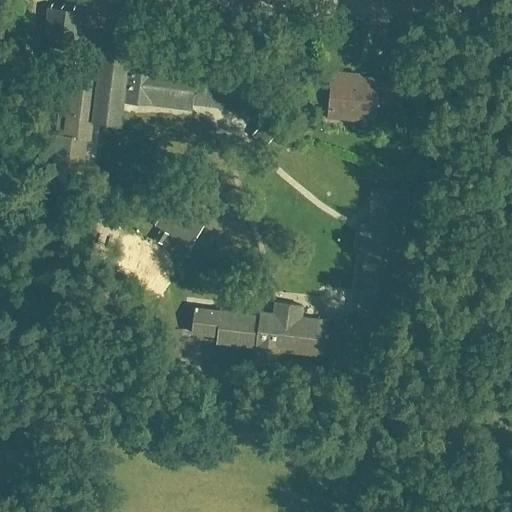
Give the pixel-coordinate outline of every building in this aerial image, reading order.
[(46,44),(81,45),(82,9),(48,8),(46,44)] [(117,129),(120,106),(184,116),(185,104),(229,111),(234,75),(185,67),(184,74),(126,65),(129,47),(96,42),(83,124),(117,129)] [(382,103),(392,104),(396,64),(377,62),(376,75),(329,71),(325,119),(380,125),(382,103)] [(395,372),(411,195),(365,191),(362,228),(354,227),(351,258),(360,259),(354,323),(302,318),(303,307),(272,304),(271,313),(195,307),(192,351),(351,365),(351,368),(395,372)] [(167,206),(154,227),(191,250),(204,228),(167,206)]
